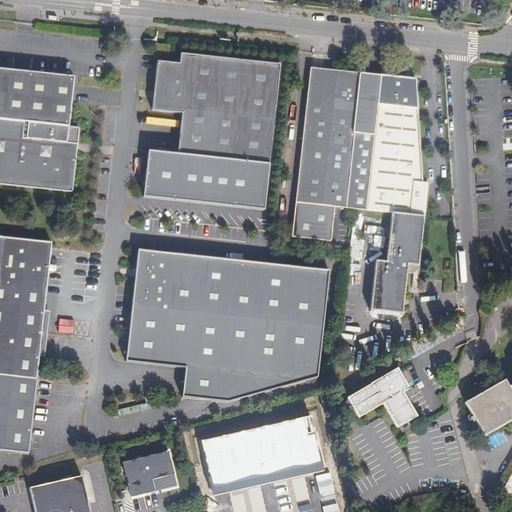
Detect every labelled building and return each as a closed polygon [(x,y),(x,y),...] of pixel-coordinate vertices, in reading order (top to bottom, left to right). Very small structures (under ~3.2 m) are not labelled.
[(168,45),(156,44),(155,52),(168,53),(168,45)] [(279,69),(181,58),(180,66),(158,65),(152,113),(181,116),(178,156),(149,152),(144,199),(265,212),(279,69)] [(334,101),(337,74),(311,71),(306,119),(320,120),(322,100),(334,101)] [(76,82),(0,74),(0,186),(73,194),(80,131),(70,130),(76,82)] [(416,82),(337,74),(334,101),(322,100),(320,120),(306,119),(297,205),(392,214),(387,263),(375,262),(370,311),(402,314),(407,266),(419,267),(427,186),(423,185),(416,82)] [(326,242),(330,209),(297,205),(294,239),(326,242)] [(332,243),(336,209),(330,209),(326,242),(332,243)] [(52,237),(0,231),(0,443),(29,447),(40,350),(45,304),(52,237)] [(330,273),(139,252),(126,363),(185,370),(182,399),(229,404),(319,381),(330,273)] [(50,311),(45,304),(40,350),(45,356),(50,311)] [(402,367),(396,370),(408,390),(413,387),(411,383),(415,381),(408,368),(404,371),(402,367)] [(396,370),(346,399),(358,418),(382,404),(395,427),(415,416),(402,393),(408,390),(396,370)] [(511,386),(509,388),(505,381),(466,404),(484,436),(511,419),(511,386)] [(169,453),(123,462),(131,497),(177,487),(169,453)] [(91,511),(83,479),(32,491),(37,511),(91,511)]
